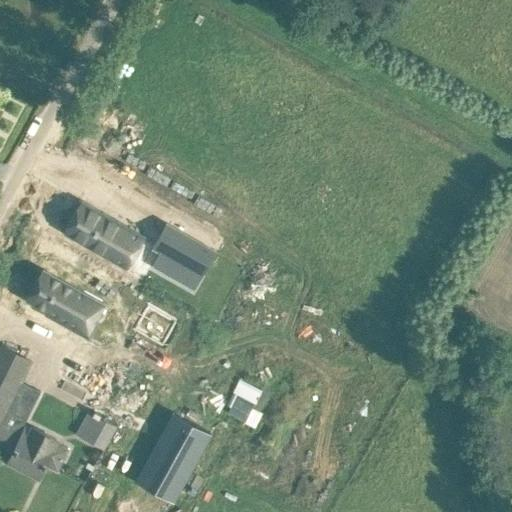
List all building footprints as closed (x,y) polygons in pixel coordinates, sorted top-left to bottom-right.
[(82,200),(64,231),(127,267),(144,236),(82,200)] [(162,224),(148,248),(198,276),(211,252),(162,224)] [(25,235),(0,284),(0,305),(13,312),(46,246),(25,235)] [(43,268),(26,298),(46,310),(45,312),(76,330),(85,314),(95,320),(105,303),(43,268)] [(123,293),(109,317),(158,345),(172,321),(123,293)] [(68,448),(55,441),(56,439),(33,427),(31,430),(25,427),(24,428),(18,425),(22,417),(6,409),(31,360),(17,354),(0,345),(0,443),(13,450),(8,460),(39,476),(45,464),(57,470),(66,452),(68,448)] [(115,471),(150,491),(189,421),(154,402),(115,471)] [(89,411),(77,433),(103,447),(115,425),(89,411)]
